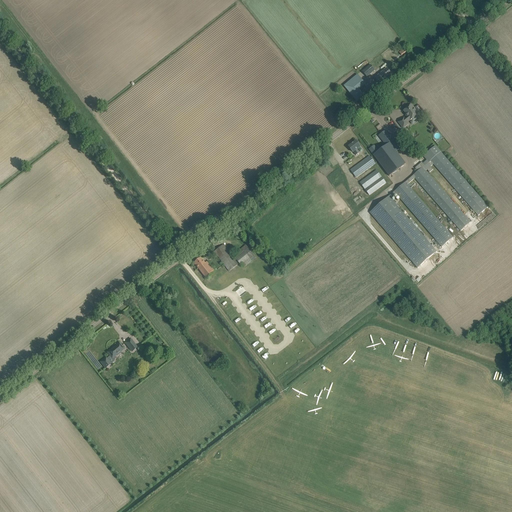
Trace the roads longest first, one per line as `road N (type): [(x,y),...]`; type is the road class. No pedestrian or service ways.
road 1 (tertiary): [(0,398),(469,28)]
road 2 (track): [(511,361),(372,311),(276,381),(205,289)]
road 3 (track): [(177,255),(0,29)]
road 4 (track): [(177,255),(212,293),(248,282),(289,338),(275,350),(268,346)]
